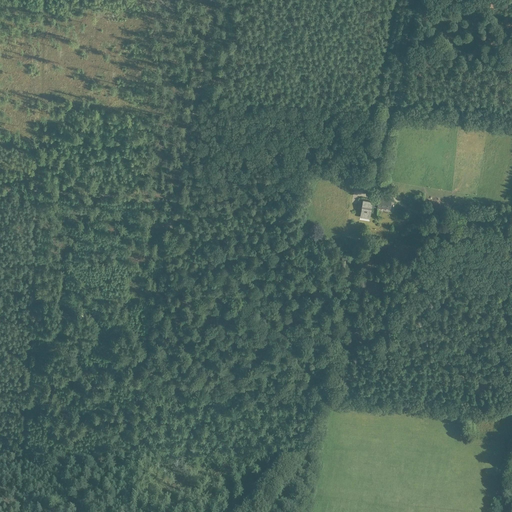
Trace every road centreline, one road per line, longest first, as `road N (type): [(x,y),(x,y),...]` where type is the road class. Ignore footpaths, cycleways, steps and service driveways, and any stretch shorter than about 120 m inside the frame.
road 1 (track): [(216,0),(136,382),(127,511)]
road 2 (track): [(21,511),(43,0)]
road 3 (track): [(254,511),(319,407),(353,270),(445,223),(511,237)]
road 4 (track): [(0,189),(250,209),(351,278)]
road 5 (track): [(136,382),(506,411)]
road 6 (track): [(386,96),(199,91)]
road 7 (track): [(406,0),(371,176)]
road 8 (track): [(492,511),(511,374)]
